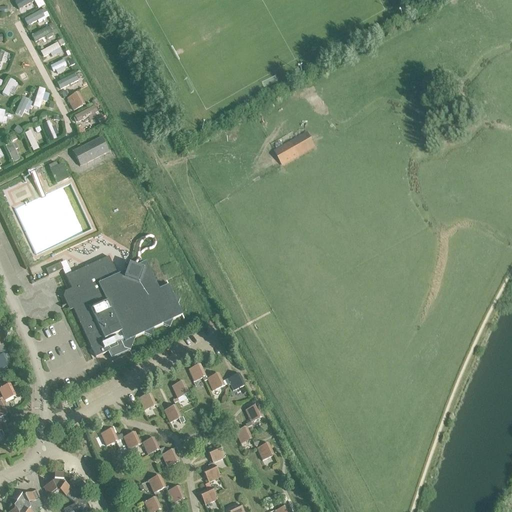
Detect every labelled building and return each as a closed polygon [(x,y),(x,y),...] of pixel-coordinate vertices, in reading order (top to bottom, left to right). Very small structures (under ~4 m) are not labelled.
[(31,0),(21,0),(15,4),(18,9),(25,5),(27,8),(33,4),(32,2),(32,1),(31,0)] [(24,21),(27,27),(43,18),(40,12),(24,21)] [(47,28),(31,37),(35,44),(45,38),(46,41),(53,38),(47,28)] [(56,44),(40,53),(43,59),(52,53),(54,56),(60,52),(59,50),(56,44)] [(64,61),(49,68),(52,73),(53,73),(54,76),(61,73),(59,70),(67,66),(64,61)] [(56,83),(60,91),(70,86),(71,88),(75,86),(74,84),(81,81),(77,74),(56,83)] [(15,84),(10,81),(4,95),(10,97),(15,84)] [(42,93),(36,91),(33,98),(34,98),(35,99),(33,106),(38,108),(39,105),(42,106),(45,98),(41,96),(42,93)] [(79,94),(67,100),(73,111),(84,105),(79,94)] [(20,101),(15,114),(20,116),(26,103),(20,101)] [(97,113),(93,108),(74,119),(77,124),(97,113)] [(102,114),(95,118),(100,126),(106,123),(102,114)] [(49,122),(42,126),(49,143),(56,140),(55,136),(58,135),(54,127),(51,129),(49,122)] [(17,127),(14,131),(19,136),(23,131),(17,127)] [(30,132),(24,135),(32,153),(38,150),(30,132)] [(275,152),(283,167),(314,149),(306,134),(275,152)] [(100,139),(72,153),(80,168),(82,167),(107,154),(108,153),(100,139)] [(11,144),(4,148),(12,164),(19,161),(15,151),(17,150),(15,145),(12,146),(11,144)] [(239,172),(247,157),(242,154),(233,169),(239,172)] [(55,163),(48,167),(57,185),(68,180),(62,165),(57,167),(55,163)] [(108,258),(65,278),(72,292),(67,294),(66,297),(65,300),(68,306),(70,305),(95,359),(106,354),(109,361),(127,352),(129,353),(134,339),(142,335),(151,337),(152,330),(162,326),(169,328),(171,322),(181,316),(177,306),(179,300),(171,297),(167,287),(158,291),(145,263),(135,268),(129,265),(126,272),(117,276),(108,258)] [(48,277),(62,270),(59,264),(45,271),(48,277)] [(0,353),(2,357),(0,358),(0,372),(10,368),(4,356),(7,355),(5,350),(2,351),(0,352),(0,353)] [(104,367),(108,376),(128,367),(124,358),(104,367)] [(189,372),(194,383),(202,379),(206,378),(200,366),(189,372)] [(207,381),(212,392),(224,387),(219,375),(207,381)] [(230,384),(233,392),(244,387),(239,375),(228,381),(230,384)] [(183,383),(171,388),(173,392),(176,400),(177,399),(188,394),(187,392),(183,383)] [(7,387),(0,389),(0,393),(2,398),(4,402),(15,397),(13,392),(10,385),(7,387)] [(138,400),(143,412),(155,406),(156,408),(159,407),(157,402),(154,404),(149,394),(138,400)] [(0,404),(0,417),(8,414),(3,403),(0,404)] [(256,407),(244,412),(250,423),(250,424),(250,423),(261,418),(256,407)] [(163,413),(169,425),(178,420),(181,424),(185,423),(182,418),(180,419),(175,408),(163,413)] [(246,429),(234,434),(240,446),(251,440),(246,429)] [(106,447),(118,442),(116,438),(112,431),(101,436),(106,447)] [(116,438),(118,442),(122,440),(128,451),(139,445),(134,434),(123,439),(121,435),(116,438)] [(153,439),(142,445),(147,456),(158,451),(153,439)] [(253,444),(261,462),(273,456),(268,445),(261,448),(258,442),(253,444)] [(218,448),(207,453),(212,464),(213,465),(224,459),(218,448)] [(166,454),(161,457),(167,468),(178,463),(173,451),(166,454)] [(209,470),(203,473),(208,484),(220,479),(214,467),(209,470)] [(63,510),(64,511),(91,511),(86,500),(64,486),(63,482),(64,473),(55,473),(54,482),(52,485),(44,488),(48,496),(55,493),(59,493),(76,504),(63,510)] [(159,477),(147,483),(153,494),(156,493),(164,489),(159,477)] [(170,492),(166,493),(170,501),(172,505),(183,499),(178,488),(170,492)] [(207,491),(199,495),(205,506),(216,501),(211,489),(207,491)] [(15,511),(12,511),(38,511),(41,507),(39,501),(40,500),(36,492),(32,494),(25,497),(21,497),(14,492),(9,499),(16,504),(14,508),(15,511)] [(155,499),(143,504),(146,511),(156,511),(160,510),(155,499)]
